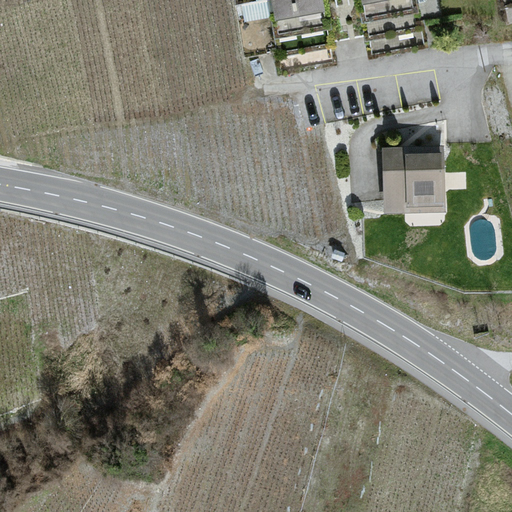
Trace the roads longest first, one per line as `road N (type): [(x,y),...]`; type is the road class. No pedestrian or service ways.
road 1 (tertiary): [(0,184),(133,214),(283,272),(422,347),(511,414)]
road 2 (residential): [(285,84),(511,54)]
